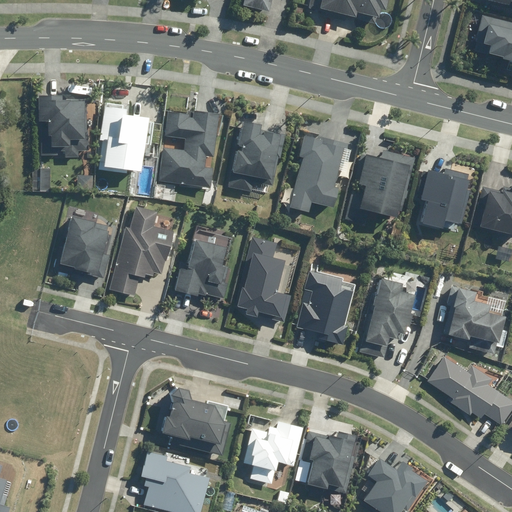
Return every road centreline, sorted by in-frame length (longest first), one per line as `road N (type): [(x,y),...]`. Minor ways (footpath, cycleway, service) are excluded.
road 1 (tertiary): [(0,38),(190,47),(409,98)]
road 2 (residential): [(133,331),(379,399),(511,488)]
road 3 (residential): [(133,331),(85,511)]
